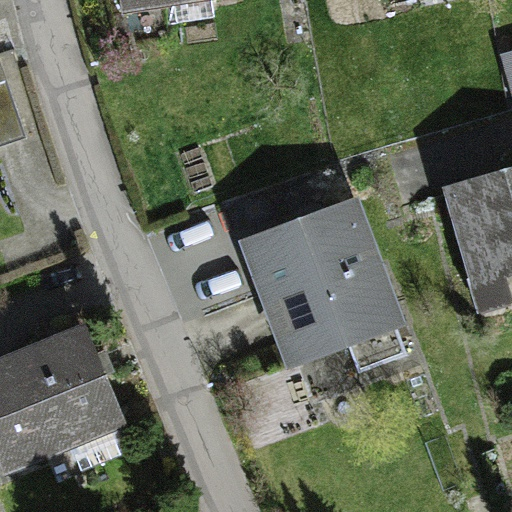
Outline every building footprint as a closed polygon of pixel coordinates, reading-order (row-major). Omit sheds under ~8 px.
[(120,0),(123,12),(174,4),(177,23),(214,17),(211,0),(120,0)] [(0,145),(25,136),(0,63),(0,145)] [(502,271),(511,267),(511,172),(450,191),(476,279),(470,281),(479,312),(511,299),(502,271)] [(363,382),(410,365),(357,221),(297,244),(292,232),(252,248),(291,347),(342,326),(363,382)] [(81,469),(131,449),(83,331),(0,364),(0,448),(7,466),(70,440),(81,469)]
